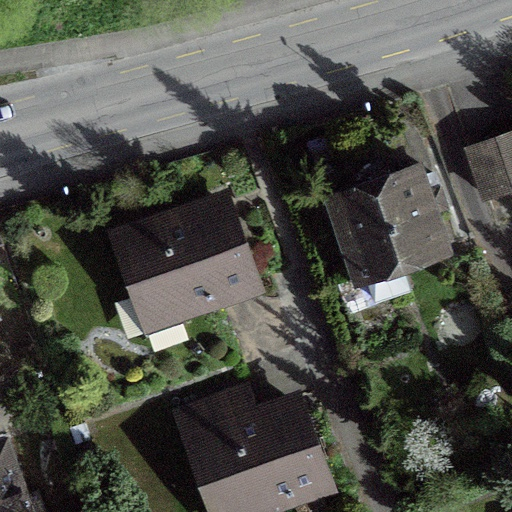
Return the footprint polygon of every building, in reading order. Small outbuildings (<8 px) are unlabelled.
[(511,134),(464,151),(481,199),(511,187),(511,134)] [(358,278),(440,250),(412,168),(330,197),(358,278)] [(164,286),(174,313),(248,286),(218,204),(119,240),(138,295),(164,286)] [(216,511),(247,511),(320,486),(290,404),(191,440),(216,511)] [(35,511),(31,501),(22,505),(1,444),(0,443),(0,511),(35,511)]
